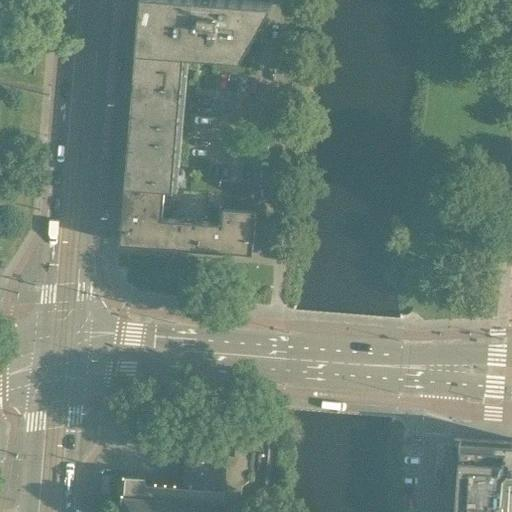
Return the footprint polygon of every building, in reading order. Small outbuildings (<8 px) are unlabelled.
[(271,3),(241,0),(139,0),(124,186),(164,190),(172,190),(186,31),(191,31),(190,48),(201,49),(200,54),(240,58),(271,3)] [(164,190),(124,186),(122,215),(162,218),(164,190)] [(252,253),(256,211),(223,209),(222,223),(162,218),(160,246),(252,253)] [(162,218),(122,215),(120,243),(160,246),(162,218)] [(222,511),(223,505),(222,504),(223,500),(228,432),(188,429),(183,487),(146,484),(144,477),(126,476),(124,497),(122,511),(222,511)] [(453,452),(455,494),(454,507),(455,507),(454,511),(455,511),(501,511),(502,511),(506,511),(511,511),(511,441),(454,437),(453,452)]
